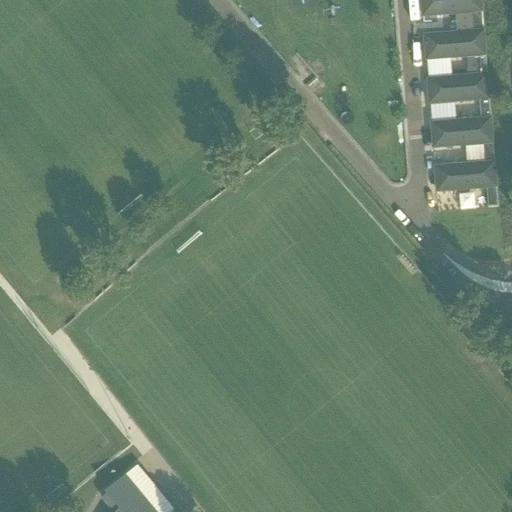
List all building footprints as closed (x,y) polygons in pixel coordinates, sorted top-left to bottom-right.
[(472,13),(474,33),(483,32),(480,0),(421,0),(423,18),(472,13)] [(476,57),(477,77),(486,76),(483,32),(474,33),(424,37),(426,61),(476,57)] [(479,101),(481,121),(490,120),(486,76),(477,77),(428,81),(430,105),(479,101)] [(483,145),(484,164),(494,164),(490,120),(481,121),(431,125),(433,149),(483,145)] [(488,209),(497,208),(494,164),(484,164),(435,169),(437,193),(486,189),(488,209)] [(153,511),(154,511),(151,511),(145,504),(147,502),(146,501),(144,503),(137,494),(139,493),(138,492),(136,493),(124,479),(126,478),(125,477),(105,493),(107,495),(102,499),(112,511),(153,511)]
